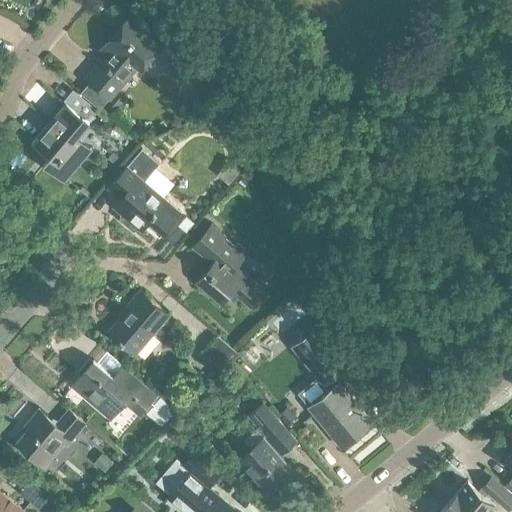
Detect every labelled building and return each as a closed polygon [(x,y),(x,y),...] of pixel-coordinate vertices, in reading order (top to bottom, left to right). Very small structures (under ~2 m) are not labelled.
[(141,67),(164,40),(134,14),(110,41),(108,39),(99,50),(106,56),(88,77),(92,81),(81,93),(100,109),(138,65),(141,67)] [(45,79),(33,93),(45,103),(57,89),(45,79)] [(65,181),(91,150),(77,138),(89,123),(85,120),(93,110),(69,91),(62,99),(66,103),(33,142),(49,156),(44,163),(65,181)] [(196,105),(196,106),(196,107),(197,108),(197,109),(198,110),(198,111),(199,111),(200,112),(201,112),(202,113),(203,113),(204,113),(205,113),(206,113),(206,112),(207,112),(208,111),(209,111),(209,110),(210,110),(210,109),(211,108),(211,107),(211,106),(211,105),(211,104),(211,103),(210,102),(210,101),(209,101),(209,100),(208,100),(208,99),(207,99),(206,98),(205,98),(204,98),(203,98),(202,98),(201,98),(201,99),(200,99),(199,99),(199,100),(198,100),(198,101),(197,102),(197,103),(196,103),(196,104),(196,105)] [(108,119),(101,127),(108,133),(115,125),(108,119)] [(162,233),(180,212),(145,182),(161,164),(143,149),(108,189),(120,199),(113,207),(141,230),(149,221),(162,233)] [(187,217),(180,227),(188,233),(195,224),(187,217)] [(236,245),(231,241),(211,225),(193,247),(212,263),(196,282),(221,304),(232,291),(250,306),(264,290),(236,266),(248,253),(237,244),(236,245)] [(136,354),(169,315),(140,290),(127,306),(128,307),(108,331),(136,354)] [(230,361),(238,353),(218,336),(204,354),(221,369),(225,365),(230,361)] [(114,377),(94,360),(72,386),(111,419),(125,402),(140,415),(144,411),(158,394),(123,365),(114,377)] [(341,447),(372,422),(339,381),(307,406),(341,447)] [(158,394),(144,411),(161,426),(175,409),(158,394)] [(287,407),(280,414),(287,422),(294,416),(287,407)] [(88,424),(69,408),(56,423),(39,409),(24,427),(27,430),(17,442),(45,466),(64,444),(68,447),(88,424)] [(311,416),(302,423),(318,444),(327,437),(311,416)] [(269,493),(293,472),(263,438),(239,459),(269,493)] [(184,511),(229,511),(234,507),(210,487),(219,476),(193,454),(184,465),(191,471),(168,498),(184,511)] [(507,511),(508,511),(511,507),(511,493),(492,477),(482,490),(507,511)] [(27,511),(0,489),(0,482),(2,480),(0,478),(0,511),(27,511)] [(451,500),(465,511),(491,511),(496,507),(467,481),(451,500)] [(41,488),(30,502),(40,509),(51,496),(41,488)] [(465,511),(451,500),(440,511),(465,511)] [(153,511),(141,501),(131,511),(153,511)]
